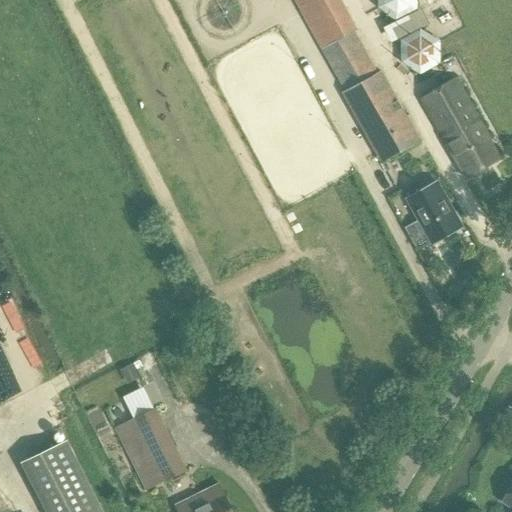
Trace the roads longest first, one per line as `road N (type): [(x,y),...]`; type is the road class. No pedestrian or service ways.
road 1 (unknown): [(483,335),(435,298),(279,0)]
road 2 (tertiary): [(379,511),(511,287)]
